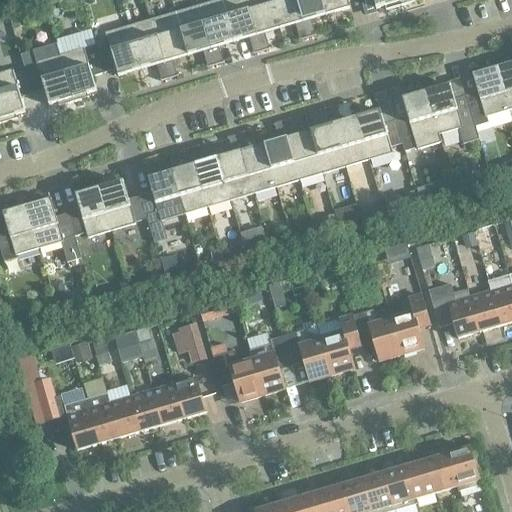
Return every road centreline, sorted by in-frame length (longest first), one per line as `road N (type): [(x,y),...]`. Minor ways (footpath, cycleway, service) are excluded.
road 1 (residential): [(0,177),(278,71),(511,25)]
road 2 (residential): [(216,468),(483,387)]
road 3 (residential): [(81,505),(216,468)]
